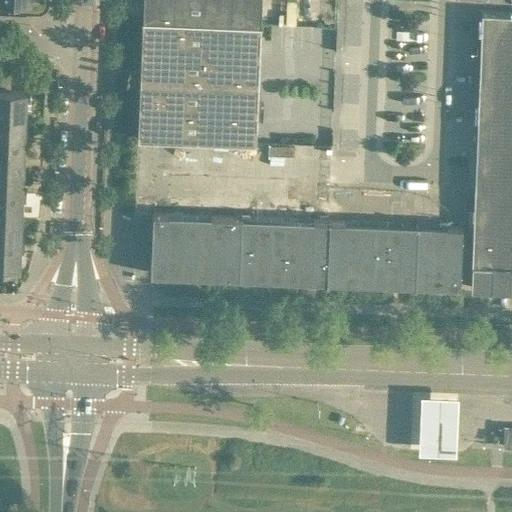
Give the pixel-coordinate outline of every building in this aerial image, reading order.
[(139,18),(141,18),(141,17),(261,22),(261,23),(263,23),(263,20),(261,20),(262,0),(141,0),(141,15),(139,15),(139,18)] [(470,287),(511,288),(511,11),(481,10),(475,164),(470,287)] [(141,17),(141,18),(136,135),(257,140),(261,23),(261,22),(141,17)] [(0,66),(0,77),(0,89),(10,90),(10,67),(0,66)] [(0,115),(24,116),(25,90),(10,90),(0,89),(0,115)] [(0,115),(0,140),(23,141),(24,116),(0,115)] [(0,140),(0,165),(22,167),(23,141),(0,140)] [(0,165),(0,191),(21,192),(22,167),(0,165)] [(0,191),(0,216),(20,217),(21,192),(0,191)] [(153,210),(150,273),(262,277),(267,277),(296,278),(324,280),(325,280),(325,281),(326,281),(329,216),(328,216),(328,218),(311,217),(295,216),(231,213),(153,210)] [(0,216),(0,241),(19,242),(20,217),(0,216)] [(329,216),(326,281),(327,281),(327,280),(413,283),(413,285),(415,285),(415,283),(459,285),(462,223),(418,221),(418,220),(416,220),(416,221),(330,218),(330,216),(329,216)] [(19,242),(0,241),(0,267),(18,268),(19,242)] [(453,393),(414,392),(413,451),(451,452),(453,393)] [(503,444),(511,444),(511,424),(504,424),(503,444)]
